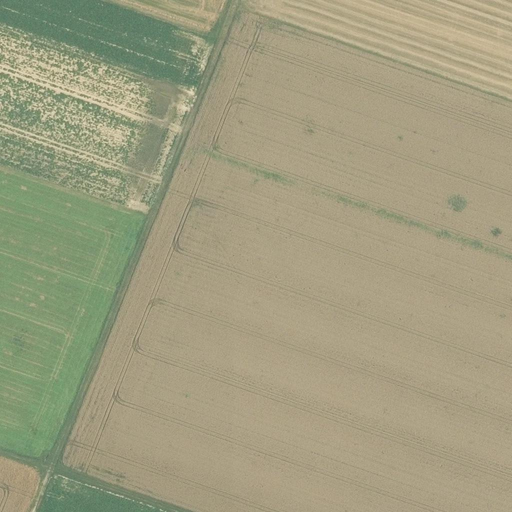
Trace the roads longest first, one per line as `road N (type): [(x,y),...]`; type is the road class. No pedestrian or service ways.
road 1 (track): [(243,0),(41,511)]
road 2 (track): [(158,511),(0,456)]
